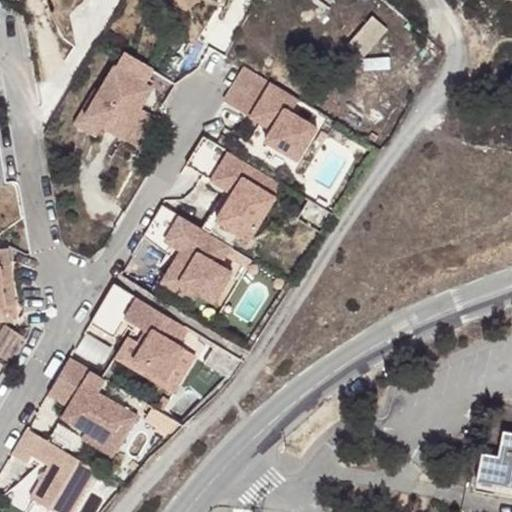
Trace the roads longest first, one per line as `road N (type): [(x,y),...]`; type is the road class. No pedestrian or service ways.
road 1 (residential): [(124,511),(228,399),(452,72),(455,40),(436,0)]
road 2 (residential): [(185,511),(312,387),(416,327),(511,289)]
road 3 (residential): [(15,51),(58,336)]
road 4 (residential): [(195,96),(58,336)]
